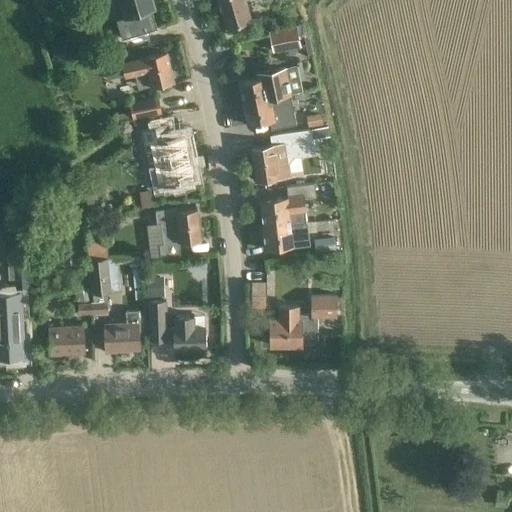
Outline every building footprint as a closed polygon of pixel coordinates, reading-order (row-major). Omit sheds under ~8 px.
[(155,8),(152,0),(119,0),(126,17),(155,8)] [(245,0),(218,0),(226,27),(251,20),(245,0)] [(275,28),(268,30),(273,51),(300,45),(299,41),(296,25),(295,23),(275,28)] [(66,43),(50,47),(55,63),(71,59),(66,43)] [(167,52),(146,57),(121,62),(124,76),(135,74),(137,88),(152,85),(173,81),(167,52)] [(257,78),(239,82),(243,103),(270,98),(290,94),(302,91),(299,78),(296,64),(284,67),(264,71),(266,76),(258,78),(257,78)] [(129,102),(131,111),(117,114),(118,120),(161,113),(159,97),(129,102)] [(270,98),(243,103),(248,125),(267,121),(270,121),(271,129),(282,127),(293,125),(296,124),(293,110),(273,114),(271,104),(270,98)] [(321,112),(306,115),(308,127),(324,124),(321,112)] [(165,125),(146,129),(140,130),(147,164),(152,163),(156,185),(193,177),(184,135),(168,138),(165,125)] [(257,180),(277,177),(291,174),(289,163),(293,157),(315,154),(313,139),(329,137),(327,126),(311,129),(271,135),(273,145),(252,148),(257,180)] [(280,197),(260,199),(263,227),(291,224),(306,222),(306,218),(305,213),(303,198),(315,196),(313,183),(286,186),(287,196),(280,197)] [(140,207),(155,205),(153,189),(138,191),(140,207)] [(160,223),(160,225),(163,242),(159,243),(160,255),(179,253),(178,243),(201,240),(197,208),(177,210),(177,208),(155,210),(157,224),(160,223)] [(291,224),(263,227),(265,249),(285,247),(307,244),(310,244),(307,222),(306,222),(291,224)] [(333,237),(316,239),(316,240),(317,251),(334,249),(333,238),(333,237)] [(93,302),(92,302),(93,311),(108,310),(107,292),(122,290),(119,257),(108,257),(107,248),(88,249),(89,259),(88,259),(90,293),(92,294),(93,302)] [(29,264),(15,264),(16,284),(31,284),(29,264)] [(164,276),(147,276),(147,297),(165,296),(164,276)] [(267,281),(251,281),(251,308),(267,308),(267,281)] [(93,311),(92,302),(90,302),(89,288),(77,288),(78,312),(93,311)] [(0,356),(23,355),(20,307),(18,307),(17,292),(0,292),(0,356)] [(301,345),(301,344),(313,344),(317,339),(317,316),(337,317),(337,295),(311,295),(311,314),(298,314),(297,306),(279,306),(279,319),(270,319),(270,345),(301,345)] [(164,296),(149,297),(149,301),(150,320),(150,340),(167,340),(167,337),(174,337),(174,348),(206,347),(205,326),(194,327),(193,315),(175,316),(175,327),(166,327),(166,300),(164,300),(164,296)] [(140,349),(139,329),(138,309),(125,310),(126,321),(103,322),(105,351),(140,349)] [(48,325),(48,334),(49,354),(85,352),(83,324),(48,325)] [(507,490),(496,490),(496,505),(506,506),(507,490)]
